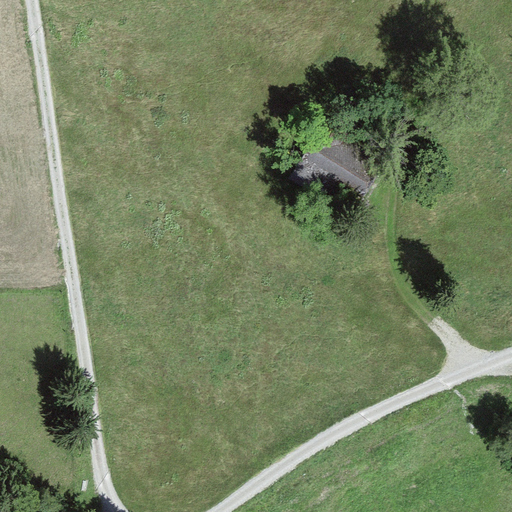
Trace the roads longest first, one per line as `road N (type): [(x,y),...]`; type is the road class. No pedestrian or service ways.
road 1 (track): [(112,511),(86,406),(34,0)]
road 2 (track): [(511,351),(277,463),(219,511)]
